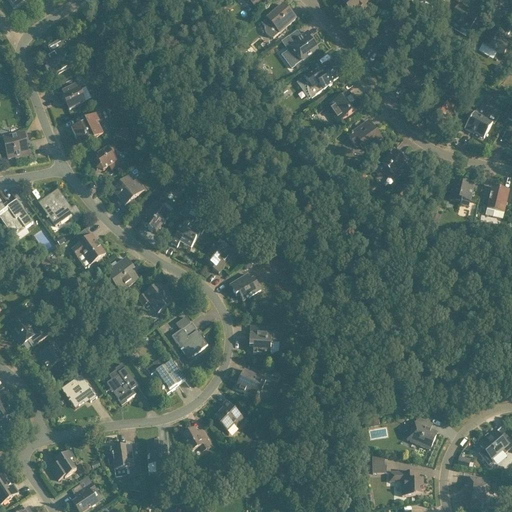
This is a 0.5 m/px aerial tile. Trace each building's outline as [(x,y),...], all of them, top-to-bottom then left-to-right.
[(245,0),(254,8),(261,0),(245,0)] [(368,8),(365,5),(370,0),(343,0),(341,2),(356,19),(368,8)] [(399,0),(394,0),(391,5),(399,10),(403,2),(399,0)] [(469,32),(473,26),(478,17),(466,10),(467,9),(460,5),(450,21),(469,32)] [(283,6),(275,13),(267,20),(261,25),(264,29),(266,36),(273,40),(279,34),(280,35),(288,27),(296,21),(283,6)] [(92,23),(90,24),(87,26),(85,26),(88,32),(92,30),(94,29),(94,28),(92,23)] [(503,56),(504,54),(510,45),(504,42),(507,37),(494,30),(488,40),(486,39),(482,46),(497,54),(498,53),(503,56)] [(402,47),(401,47),(395,43),(398,38),(399,38),(390,32),(389,33),(386,38),(382,36),(380,38),(375,47),(383,52),(380,58),(378,57),(391,65),(396,57),(398,53),(400,54),(402,52),(403,50),(401,49),(402,47)] [(287,52),(282,56),(292,70),(295,68),(297,71),(305,65),(303,62),(309,57),(318,51),(311,43),(313,41),(312,39),(308,33),(302,38),(300,39),(293,44),(288,49),(289,51),(287,52)] [(52,56),(42,61),(48,70),(45,71),(51,80),(59,75),(69,69),(66,65),(68,63),(66,59),(72,56),(67,48),(66,49),(61,40),(55,43),(47,48),(48,49),(52,56)] [(248,57),(253,63),(258,59),(253,53),(248,57)] [(261,60),(256,64),(259,69),(264,65),(261,60)] [(306,80),(308,83),(307,86),(307,88),(307,89),(307,91),(307,92),(308,94),(308,95),(309,97),(309,98),(310,100),(311,101),(316,98),(315,97),(324,91),(333,85),(331,83),(338,79),(331,68),(331,69),(327,64),(319,70),(306,80)] [(417,95),(422,87),(426,80),(429,75),(427,74),(419,69),(418,69),(412,65),(409,70),(408,69),(403,77),(398,85),(405,90),(406,88),(417,95)] [(505,70),(498,65),(494,72),(497,73),(495,75),(500,78),(501,76),(505,70)] [(64,91),(55,95),(59,102),(59,103),(62,102),(64,105),(65,104),(69,111),(78,107),(86,103),(86,102),(80,92),(77,85),(73,78),(61,84),(65,91),(64,91)] [(284,85),(276,91),(280,97),(288,92),(284,85)] [(338,124),(350,115),(358,110),(351,100),(352,99),(348,93),(327,108),(332,116),(335,115),(340,121),(337,123),(338,124)] [(431,107),(430,110),(424,119),(430,122),(431,122),(442,129),(446,124),(445,119),(446,117),(449,119),(453,118),(457,111),(452,108),(450,108),(437,101),(433,108),(431,107)] [(468,119),(472,112),(467,109),(463,117),(468,119)] [(484,140),(492,126),(494,127),(498,119),(481,109),(477,115),(474,114),(474,113),(464,130),(474,136),(475,134),(484,140)] [(88,141),(93,139),(94,140),(103,136),(97,124),(102,122),(98,114),(84,121),(86,124),(81,126),(81,125),(80,124),(79,124),(78,124),(76,126),(76,128),(71,130),(77,142),(75,146),(79,147),(79,148),(89,143),(88,141)] [(367,124),(359,130),(348,138),(356,149),(361,145),(366,152),(373,146),(381,141),(376,133),(374,134),(367,124)] [(127,137),(128,132),(126,128),(115,135),(117,138),(116,139),(122,140),(127,137)] [(3,140),(6,151),(8,161),(29,156),(26,143),(28,143),(26,135),(24,136),(24,135),(3,140)] [(103,171),(109,168),(117,163),(114,159),(118,156),(119,153),(114,152),(116,146),(110,145),(108,150),(107,150),(99,155),(91,160),(97,170),(103,171)] [(381,179),(385,175),(394,183),(406,169),(404,167),(409,161),(407,160),(402,160),(395,153),(389,159),(389,158),(388,158),(386,158),(373,172),(381,179)] [(176,168),(172,174),(170,176),(177,182),(179,179),(183,173),(176,168)] [(356,179),(361,184),(367,177),(362,173),(356,179)] [(139,187),(136,190),(128,180),(122,184),(117,188),(113,192),(121,202),(118,205),(122,210),(130,203),(140,195),(143,192),(139,187)] [(117,188),(122,184),(118,180),(113,183),(117,188)] [(453,186),(451,195),(450,201),(460,204),(460,206),(469,208),(471,197),(473,188),(463,185),(460,187),(453,186)] [(402,186),(393,198),(395,199),(393,201),(397,205),(399,203),(400,203),(409,191),(402,186)] [(146,201),(152,206),(151,208),(145,216),(148,218),(143,225),(156,234),(162,226),(170,215),(156,205),(166,192),(159,187),(146,201)] [(492,188),(490,198),(486,216),(493,218),(494,212),(504,214),(507,202),(509,192),(492,188)] [(55,228),(74,216),(76,219),(80,216),(74,208),(71,210),(58,191),(38,204),(55,228)] [(193,199),(191,198),(190,198),(184,210),(190,213),(193,208),(197,202),(193,199)] [(33,225),(23,210),(17,202),(7,209),(5,210),(2,206),(0,206),(0,219),(14,239),(33,225)] [(436,230),(441,217),(432,214),(427,227),(436,230)] [(207,227),(197,222),(188,216),(171,245),(177,249),(181,242),(184,244),(183,246),(191,250),(196,241),(200,235),(202,236),(207,227)] [(92,236),(83,242),(76,247),(77,249),(72,252),(77,260),(82,256),(90,267),(106,256),(92,236)] [(60,247),(65,243),(61,237),(56,241),(60,247)] [(264,247),(269,243),(264,237),(258,242),(264,248),(264,247)] [(479,240),(471,238),(470,242),(469,246),(477,248),(479,240)] [(219,275),(224,267),(235,253),(229,249),(230,248),(220,240),(216,246),(216,245),(212,251),(206,259),(211,263),(210,265),(214,269),(213,271),(219,275)] [(16,259),(13,254),(7,258),(10,263),(16,259)] [(52,268),(47,260),(41,265),(46,272),(52,268)] [(126,261),(118,266),(108,274),(112,280),(111,281),(117,289),(119,287),(124,292),(130,287),(138,281),(130,270),(132,268),(126,261)] [(243,266),(246,271),(253,267),(250,262),(243,266)] [(248,276),(238,282),(229,287),(236,298),(239,296),(243,303),(246,301),(261,292),(254,281),(251,282),(248,276)] [(143,308),(147,305),(150,303),(158,315),(166,309),(174,304),(168,296),(167,297),(159,286),(151,291),(138,301),(143,308)] [(117,312),(120,316),(126,312),(123,308),(117,312)] [(11,325),(8,327),(9,329),(13,334),(22,347),(28,342),(32,349),(48,338),(43,331),(38,335),(24,316),(16,321),(11,325)] [(9,317),(4,321),(7,325),(12,321),(9,317)] [(191,324),(190,325),(186,319),(176,326),(180,332),(172,338),(182,353),(184,356),(190,352),(194,357),(208,347),(191,324)] [(295,323),(282,322),(281,330),(294,331),(295,323)] [(279,336),(260,335),(250,335),(249,350),(250,350),(250,348),(253,348),(253,355),(272,356),(272,342),(279,342),(279,336)] [(50,347),(44,351),(36,357),(42,366),(43,365),(48,372),(52,369),(55,373),(63,367),(71,362),(63,351),(61,352),(56,346),(52,350),(50,347)] [(103,363),(109,358),(105,352),(98,356),(101,359),(103,358),(104,359),(102,361),(103,363)] [(172,362),(151,377),(158,387),(159,386),(163,390),(161,391),(163,392),(164,392),(167,396),(178,388),(177,387),(185,381),(180,373),(172,362)] [(77,368),(81,373),(86,370),(81,364),(77,368)] [(109,377),(112,381),(107,385),(116,398),(122,406),(136,396),(132,391),(138,387),(132,379),(123,365),(115,370),(116,372),(109,377)] [(256,401),(257,400),(261,390),(265,382),(244,372),(235,390),(256,401)] [(299,374),(294,385),(300,388),(306,377),(299,374)] [(81,376),(78,378),(70,384),(61,390),(69,400),(68,401),(69,403),(70,402),(75,409),(84,403),(83,403),(88,400),(90,404),(97,399),(91,391),(81,376)] [(0,428),(9,423),(6,419),(12,415),(4,404),(7,402),(1,394),(0,394),(0,428)] [(244,420),(233,410),(226,403),(221,408),(223,410),(215,418),(221,424),(219,425),(227,433),(234,427),(236,429),(244,420)] [(379,427),(378,419),(368,421),(369,429),(379,427)] [(408,442),(421,448),(430,452),(435,439),(429,436),(431,431),(421,427),(423,421),(419,420),(417,424),(416,424),(408,442)] [(212,449),(209,445),(204,436),(199,439),(194,430),(182,437),(187,446),(191,453),(201,448),(204,453),(212,449)] [(492,461),(505,450),(508,448),(495,433),(479,446),(486,454),(492,461)] [(156,468),(161,468),(168,468),(167,444),(158,445),(159,447),(155,448),(154,443),(147,443),(149,467),(148,467),(148,474),(156,474),(156,468)] [(133,455),(132,446),(131,445),(122,446),(123,448),(121,449),(112,450),(113,456),(112,456),(112,457),(108,457),(109,467),(114,467),(115,471),(116,479),(127,477),(126,469),(129,469),(135,468),(134,466),(133,455)] [(71,462),(73,460),(68,453),(57,461),(59,464),(50,470),(58,482),(64,479),(65,480),(77,472),(71,462)] [(93,471),(100,468),(98,463),(91,465),(93,471)] [(372,467),(372,476),(386,475),(386,467),(384,467),(372,467)] [(418,474),(403,474),(388,474),(388,485),(401,485),(401,498),(407,498),(415,498),(415,496),(423,496),(423,481),(418,481),(418,474)] [(4,476),(0,478),(0,507),(19,495),(13,486),(11,487),(4,476)] [(487,481),(469,479),(467,489),(468,489),(468,492),(473,492),(471,503),(472,503),(471,510),(480,511),(481,504),(484,505),(485,496),(489,493),(490,488),(487,488),(487,481)] [(93,495),(97,493),(98,492),(93,484),(83,490),(80,486),(72,492),(78,501),(73,504),(77,511),(86,511),(89,511),(99,504),(93,495)] [(251,500),(252,491),(242,489),(240,499),(251,500)] [(140,497),(129,495),(128,501),(129,502),(139,503),(140,497)]
